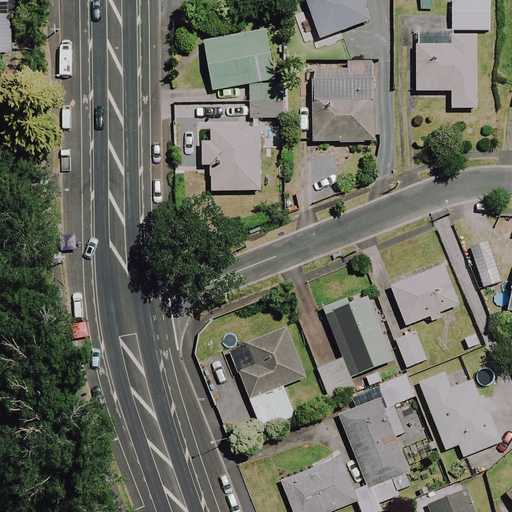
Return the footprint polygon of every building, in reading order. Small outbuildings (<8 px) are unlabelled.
[(0,0),(0,52),(12,52),(12,0),(0,0)] [(307,0),(321,41),(343,34),(351,59),(379,50),(370,22),(362,0),(307,0)] [(455,2),(454,34),(419,33),(418,92),(452,93),(451,110),(474,111),(476,35),(492,35),(493,3),(455,2)] [(272,85),(264,32),(206,42),(214,92),(248,86),(254,122),(285,117),(280,83),(272,85)] [(378,145),(380,65),(348,64),(348,73),(317,72),(314,143),(378,145)] [(263,193),(262,133),(205,133),(205,168),(211,168),(211,193),(263,193)] [(504,282),(493,246),(473,251),(484,288),(504,282)] [(457,310),(443,269),(393,287),(407,327),(457,310)] [(344,361),(351,379),(363,374),(368,387),(382,382),(377,369),(395,362),(369,293),(325,310),(344,361)] [(309,378),(290,329),(248,345),(256,365),(239,372),(261,430),(296,417),(285,387),(309,378)] [(417,331),(397,338),(408,369),(428,362),(417,331)] [(351,379),(344,361),(319,370),(330,401),(356,391),(351,379)] [(418,398),(408,374),(379,385),(389,410),(418,398)] [(452,391),(446,375),(421,385),(447,451),(460,446),(465,460),(505,444),(491,409),(485,411),(474,383),(452,391)] [(369,490),(396,480),(396,479),(412,472),(398,437),(405,434),(397,414),(386,418),(380,402),(341,417),(368,485),(369,490)] [(369,490),(368,485),(353,490),(341,459),(283,482),(294,511),(331,511),(358,502),(361,511),(380,511),(378,504),(402,495),(396,480),(369,490)] [(477,511),(469,492),(430,508),(431,511),(477,511)]
